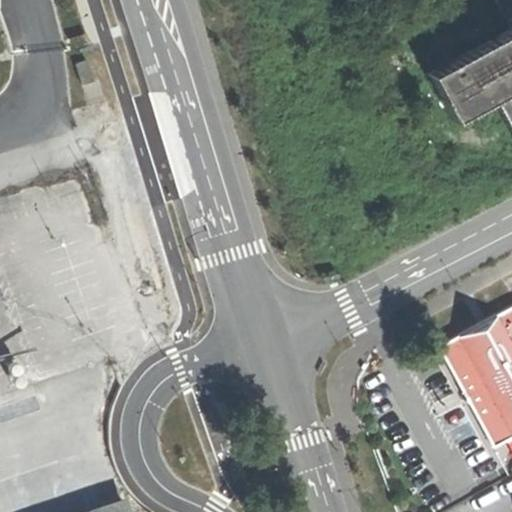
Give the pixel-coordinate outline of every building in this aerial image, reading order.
[(511,128),(511,0),(496,0),(511,26),(428,72),(453,118),(493,95),(511,128)] [(70,55),(76,78),(90,74),(84,51),(70,55)] [(177,198),(184,199),(174,166),(161,170),(166,187),(170,203),(177,198)] [(511,303),(435,344),(488,444),(511,431),(511,303)] [(42,511),(99,511),(123,504),(117,486),(42,511)]
